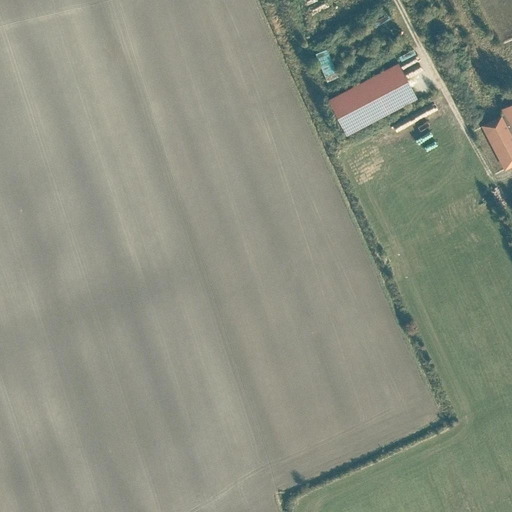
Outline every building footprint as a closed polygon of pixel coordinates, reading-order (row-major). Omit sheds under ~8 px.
[(368,0),(363,0),(352,6),(355,11),(370,4),(368,0)] [(343,6),(327,11),(331,23),(347,17),(343,6)] [(318,52),(330,80),(342,76),(330,47),(318,52)] [(417,49),(403,54),(405,60),(419,54),(417,49)] [(414,98),(396,62),(325,97),(342,133),(414,98)] [(427,95),(437,89),(435,85),(425,90),(427,95)] [(511,102),(500,109),(503,115),(479,126),(499,171),(511,164),(511,102)] [(464,501),(467,511),(471,511),(475,511),(471,499),(464,501)]
